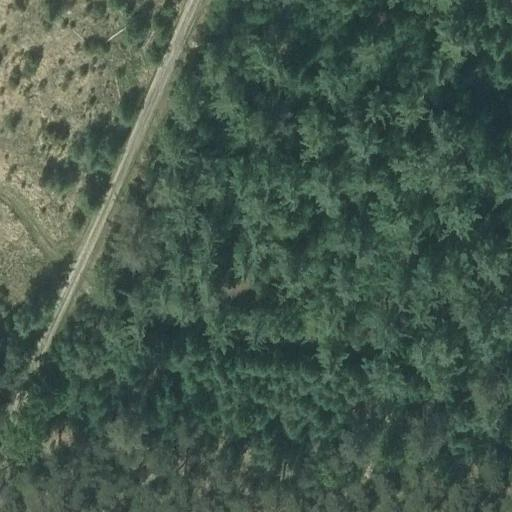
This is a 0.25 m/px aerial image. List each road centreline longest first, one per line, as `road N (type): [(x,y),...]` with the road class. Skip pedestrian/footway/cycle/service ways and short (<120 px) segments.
road 1 (track): [(0,200),(17,205),(65,286),(124,312),(427,371),(511,406)]
road 2 (track): [(0,436),(190,0)]
